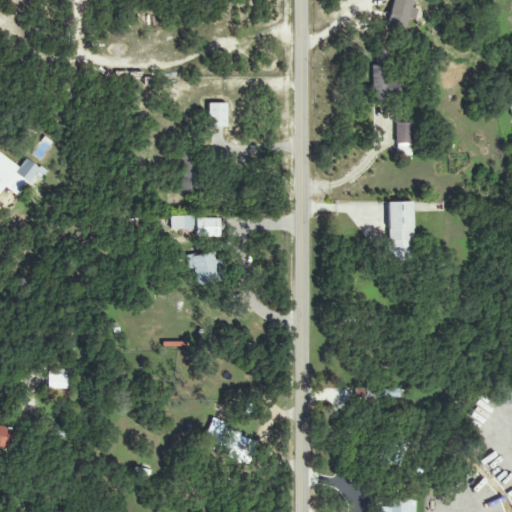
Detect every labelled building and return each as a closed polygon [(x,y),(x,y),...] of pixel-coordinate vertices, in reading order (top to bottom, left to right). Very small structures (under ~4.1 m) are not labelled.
[(407,18),(414,20),(417,10),(411,8),(413,0),(411,0),(392,0),(386,25),(404,30),(407,18)] [(391,99),(390,66),(370,66),(372,100),(391,99)] [(226,104),(208,103),(207,127),(226,127),(226,104)] [(395,145),(411,145),(411,123),(395,123),(395,145)] [(194,151),(179,151),(178,190),(193,191),(194,151)] [(0,192),(3,187),(19,197),(32,177),(40,182),(47,172),(27,159),(21,167),(0,152),(0,192)] [(388,203),(388,261),(411,261),(410,202),(388,203)] [(218,217),(170,218),(170,230),(194,230),(194,237),(218,237),(218,217)] [(195,285),(224,282),(221,259),(214,260),(213,253),(185,256),(187,271),(193,271),(195,285)] [(66,389),(67,370),(48,369),(48,389),(66,389)] [(399,389),(366,389),(366,400),(399,400),(399,389)] [(511,392),(500,392),(499,404),(511,404),(511,392)] [(216,451),(224,422),(210,418),(204,441),(209,442),(208,449),(216,451)] [(0,441),(9,444),(12,430),(0,427),(0,441)] [(255,440),(231,435),(226,458),(250,463),(255,440)] [(414,511),(415,500),(390,499),(390,508),(381,508),(380,511),(414,511)]
